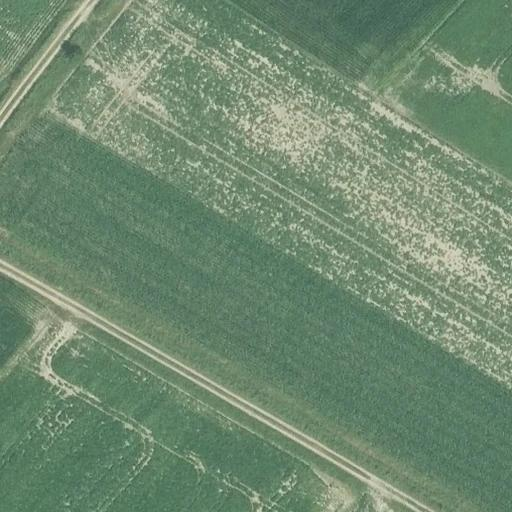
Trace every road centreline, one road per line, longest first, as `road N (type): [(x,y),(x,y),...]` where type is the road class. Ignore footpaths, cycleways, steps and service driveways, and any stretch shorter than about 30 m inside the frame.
road 1 (track): [(426,511),(0,264)]
road 2 (track): [(0,118),(91,0)]
